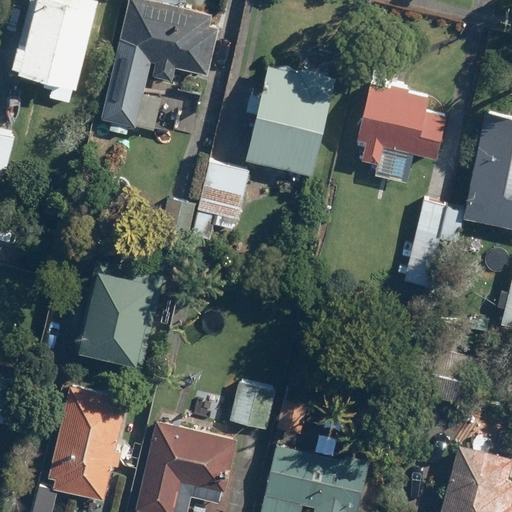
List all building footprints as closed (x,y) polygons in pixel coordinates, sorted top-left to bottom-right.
[(34,0),(18,65),(75,79),(94,0),(34,0)] [(150,58),(208,71),(221,14),(163,1),(159,0),(128,0),(102,114),(135,122),(150,58)] [(246,155),(312,171),(334,75),(268,60),(246,155)] [(371,80),(356,136),(436,156),(450,101),(371,80)] [(466,216),(511,224),(511,115),(486,111),(466,216)] [(17,134),(0,129),(0,176),(5,178),(17,134)] [(238,216),(248,167),(208,158),(197,206),(238,216)] [(448,198),(424,193),(406,277),(430,282),(448,198)] [(185,249),(195,200),(169,194),(158,243),(185,249)] [(95,264),(77,346),(141,360),(159,278),(95,264)] [(0,377),(0,417),(15,421),(24,383),(0,377)] [(231,418),(267,425),(274,387),(238,380),(231,418)] [(103,495),(127,396),(71,382),(47,482),(103,495)] [(277,424),(300,430),(307,401),(284,396),(277,424)] [(224,511),(242,435),(155,415),(134,507),(157,511),(224,511)] [(353,511),(366,464),(278,441),(264,492),(341,511),(353,511)] [(511,455),(459,441),(439,511),(506,511),(511,493),(511,455)]
